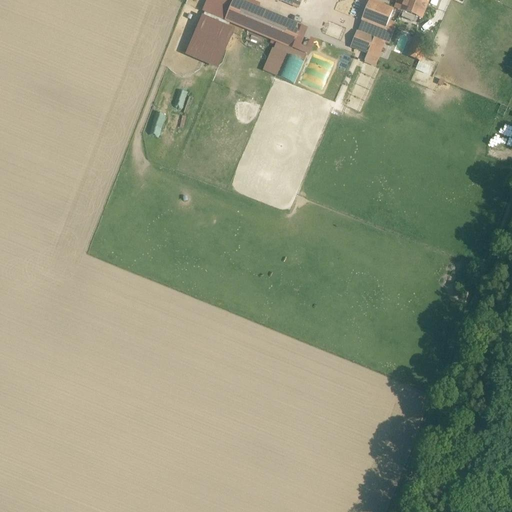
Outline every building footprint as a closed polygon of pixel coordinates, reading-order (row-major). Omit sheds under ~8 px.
[(301,27),(237,0),(234,0),(226,22),(292,49),(301,27)] [(301,0),(278,0),(298,8),(301,0)] [(399,0),(405,2),(401,12),(421,19),(428,0),(399,0)] [(393,11),(371,2),(370,1),(362,22),(385,31),(393,11)] [(217,68),(232,28),(199,15),(184,56),(217,68)] [(429,74),(430,66),(420,64),(419,72),(429,74)]
